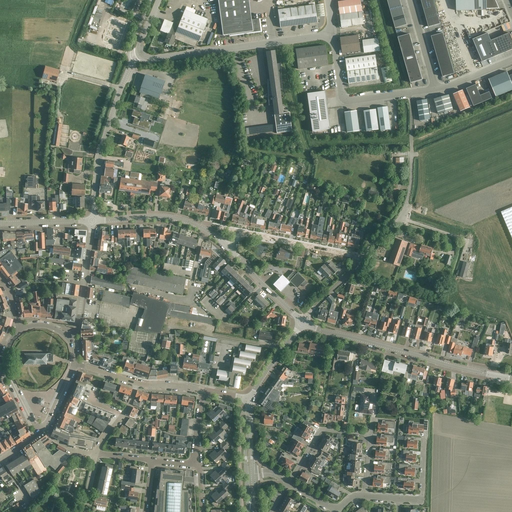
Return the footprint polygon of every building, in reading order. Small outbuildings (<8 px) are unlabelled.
[(135,12),(140,0),(135,0),(134,3),(131,2),(128,9),(135,12)] [(230,35),(260,31),(258,19),(251,20),(250,16),(241,18),(238,0),(217,0),(222,35),(230,34),(230,35)] [(349,0),(338,2),(340,14),(362,11),(360,0),(349,0)] [(387,0),(388,4),(390,12),(392,18),(394,23),(395,28),(407,24),(405,20),(404,15),(402,8),(400,0),(399,0),(387,0)] [(435,7),(433,0),(420,0),(421,2),(424,10),(425,16),(427,22),(428,27),(440,24),(439,19),(437,13),(435,7)] [(499,8),(495,0),(455,0),(456,11),(487,10),(487,9),(499,8)] [(187,4),(177,29),(173,28),(171,22),(165,20),(164,21),(160,30),(161,31),(168,34),(164,42),(172,45),(174,39),(191,46),(193,39),(199,42),(210,13),(187,4)] [(316,5),(317,17),(325,16),(323,4),(316,5)] [(317,23),(314,5),(277,10),(280,28),(317,23)] [(338,15),(339,28),(364,24),(362,11),(340,14),(338,15)] [(127,23),(112,18),(103,41),(118,46),(127,23)] [(433,45),(436,52),(438,60),(440,68),(442,77),(454,73),(452,65),(449,56),(447,49),(445,41),(443,33),(431,36),(433,45)] [(493,57),(511,49),(511,38),(509,33),(487,42),(493,57)] [(417,60),(414,52),(412,43),(409,34),(398,37),(400,47),(403,55),(403,56),(405,63),(407,72),(410,82),(422,79),(419,68),(417,60)] [(342,53),(352,52),(360,51),(358,35),(340,38),(342,53)] [(295,49),(298,69),(327,65),(325,45),(295,49)] [(291,131),(289,112),(282,113),(279,89),(281,89),(280,63),(275,64),(274,51),(273,51),(273,53),(270,53),(269,53),(270,60),(267,60),(270,79),(267,80),(267,79),(268,105),(269,105),(273,104),(274,114),(275,124),(245,128),(246,135),(276,131),(276,133),(291,131)] [(379,80),(377,67),(375,55),(345,59),(349,84),(379,80)] [(56,82),(59,70),(45,66),(42,78),(56,82)] [(381,68),(384,83),(392,81),(389,66),(381,68)] [(511,84),(509,76),(507,72),(498,75),(505,93),(511,89),(511,84)] [(134,102),(138,104),(137,107),(144,110),(147,102),(146,102),(147,100),(143,98),(145,94),(159,99),(165,81),(145,75),(139,92),(140,93),(139,97),(136,96),(134,102)] [(496,97),(505,93),(498,75),(488,79),(496,97)] [(475,85),(466,88),(473,106),(492,98),(489,92),(480,96),(475,85)] [(462,90),(453,94),(460,111),(470,107),(462,90)] [(330,129),(326,104),(325,91),(320,91),(320,92),(306,93),(312,132),(330,129)] [(438,114),(453,110),(449,95),(434,99),(438,114)] [(416,101),(419,121),(429,119),(427,99),(416,101)] [(387,106),(377,108),(380,131),(391,129),(387,106)] [(357,109),(345,111),(347,131),(359,129),(357,109)] [(376,109),(364,111),(366,131),(378,129),(376,109)] [(133,110),(131,115),(135,116),(133,122),(137,123),(136,125),(142,127),(143,125),(147,127),(148,123),(150,124),(151,121),(148,120),(149,116),(145,115),(145,114),(140,112),(139,113),(133,110)] [(52,146),(57,147),(60,125),(55,124),(52,146)] [(126,146),(129,137),(123,135),(120,144),(126,146)] [(154,141),(145,138),(143,144),(152,147),(154,141)] [(73,173),(80,174),(80,170),(81,171),(82,159),(72,158),(72,162),(68,162),(68,169),(74,170),(73,173)] [(99,193),(105,193),(105,188),(104,188),(105,185),(106,185),(106,183),(106,182),(104,182),(105,180),(106,180),(107,176),(110,177),(115,177),(116,175),(116,169),(114,169),(105,168),(104,176),(101,176),(99,193)] [(165,174),(158,173),(157,181),(164,182),(165,174)] [(25,187),(35,187),(36,178),(35,177),(35,176),(33,176),(28,176),(27,176),(26,176),(26,177),(25,177),(25,187)] [(156,191),(157,182),(150,182),(150,183),(121,178),(119,189),(149,194),(150,190),(156,191)] [(71,195),(84,196),(85,185),(72,184),(71,195)] [(169,198),(170,187),(163,186),(163,185),(160,185),(159,196),(169,198)] [(216,194),(215,196),(214,201),(224,204),(224,203),(225,199),(225,197),(216,194)] [(56,203),(58,203),(58,195),(55,196),(55,198),(52,198),(52,202),(49,203),(49,211),(56,210),(56,203)] [(31,202),(31,206),(37,206),(37,210),(37,211),(38,211),(43,211),(44,211),(44,210),(44,203),(44,202),(43,202),(41,202),(39,196),(32,196),(32,202),(31,202)] [(197,207),(196,212),(207,215),(208,210),(209,207),(204,206),(198,204),(200,197),(197,196),(195,201),(197,202),(197,204),(196,207),(197,207)] [(76,207),(84,207),(84,197),(76,197),(76,207)] [(6,206),(10,206),(10,199),(6,199),(6,203),(0,203),(0,211),(7,211),(6,206)] [(238,215),(244,201),(239,199),(237,205),(238,205),(234,215),(233,214),(231,222),(237,223),(238,215)] [(183,209),(196,212),(197,207),(196,207),(197,204),(192,203),(193,202),(185,200),(183,209)] [(16,214),(26,215),(27,210),(27,204),(22,204),(21,209),(17,208),(16,214)] [(251,215),(254,206),(249,204),(248,206),(246,213),(245,214),(245,215),(245,217),(243,225),(249,226),(251,215)] [(246,213),(248,206),(245,205),(243,212),(241,212),(240,216),(239,216),(238,224),(243,225),(245,217),(245,215),(245,214),(246,213)] [(511,206),(501,212),(511,238),(511,206)] [(214,218),(220,220),(222,212),(221,212),(222,209),(220,209),(220,207),(217,207),(214,218)] [(250,226),(255,227),(257,219),(257,218),(259,212),(254,210),(251,217),(251,218),(250,226)] [(282,216),(279,215),(277,220),(276,219),(274,223),(273,231),(278,232),(280,221),(282,216)] [(299,216),(298,218),(296,225),(298,226),(296,236),(302,237),(303,229),(304,225),(302,224),(303,217),(299,216)] [(309,238),(315,240),(318,224),(320,216),(318,216),(318,217),(316,216),(314,226),(315,226),(314,233),(311,232),(309,238)] [(279,232),(285,233),(286,226),(284,225),(285,222),(285,223),(287,218),(284,217),(281,224),(279,232)] [(286,226),(285,233),(286,234),(286,235),(289,235),(290,234),(290,235),(292,227),(293,224),(296,225),(298,218),(295,218),(295,219),(292,218),(291,223),(289,223),(289,226),(286,226)] [(257,219),(255,227),(265,229),(266,224),(262,223),(262,221),(257,219)] [(171,232),(171,231),(167,230),(167,228),(161,227),(159,239),(169,240),(171,232)] [(334,244),(339,245),(343,228),(340,227),(339,234),(336,233),(334,244)] [(143,230),(143,232),(140,232),(140,237),(143,237),(143,238),(146,238),(147,247),(150,247),(150,246),(149,229),(143,230)] [(322,241),(327,242),(330,230),(327,229),(326,235),(323,235),(322,241)] [(79,242),(85,243),(86,231),(75,230),(74,239),(79,239),(79,242)] [(130,238),(134,238),(134,241),(139,241),(139,232),(135,232),(135,230),(129,230),(130,238)] [(24,232),(24,240),(34,240),(33,231),(24,232)] [(100,231),(98,240),(111,242),(113,242),(113,236),(104,236),(105,232),(100,231)] [(8,232),(9,241),(10,240),(11,244),(13,248),(17,247),(16,239),(15,240),(14,232),(8,232)] [(24,240),(24,232),(18,232),(16,232),(16,239),(17,247),(17,248),(21,248),(21,244),(25,244),(24,240)] [(173,233),(171,232),(169,240),(168,243),(176,245),(176,243),(179,235),(177,234),(178,233),(174,232),(173,233)] [(352,247),(354,235),(352,234),(351,240),(348,240),(346,246),(352,247)] [(176,243),(182,245),(185,236),(181,235),(179,235),(176,243)] [(182,245),(188,247),(191,238),(189,238),(189,237),(185,236),(182,245)] [(191,238),(188,247),(194,249),(197,240),(193,238),(193,239),(191,238)] [(408,242),(397,238),(388,261),(400,266),(408,242)] [(111,242),(98,240),(98,246),(97,250),(103,251),(103,243),(111,244),(111,242)] [(424,254),(427,246),(421,245),(421,247),(410,243),(408,249),(408,250),(406,255),(411,257),(412,253),(423,257),(424,254)] [(71,260),(73,249),(53,246),(52,253),(64,255),(63,259),(49,257),(48,262),(63,264),(64,259),(71,260)] [(424,254),(431,257),(430,259),(432,260),(434,254),(432,253),(433,248),(427,246),(424,254)] [(202,256),(209,258),(210,258),(211,249),(201,247),(199,255),(198,262),(200,263),(202,256)] [(0,256),(9,251),(8,248),(0,251),(0,254),(0,255),(0,256)] [(283,259),(284,256),(288,257),(288,259),(292,259),(293,252),(290,251),(290,250),(280,248),(279,254),(278,253),(278,254),(277,254),(276,258),(283,259)] [(211,268),(212,267),(212,266),(220,257),(211,249),(210,258),(209,258),(205,263),(202,278),(209,279),(211,268)] [(0,270),(1,271),(16,259),(10,251),(0,258),(0,270)] [(444,263),(450,265),(453,256),(447,254),(444,263)] [(222,270),(219,268),(225,262),(220,257),(212,266),(212,267),(215,269),(214,270),(215,272),(214,274),(216,276),(222,270)] [(89,270),(96,272),(98,264),(98,260),(91,258),(89,270)] [(16,259),(1,271),(7,279),(16,273),(15,272),(23,267),(16,259)] [(193,262),(185,260),(184,267),(192,268),(193,262)] [(470,263),(463,261),(459,276),(466,278),(470,263)] [(81,271),(82,265),(65,262),(64,265),(72,266),(72,270),(81,271)] [(112,269),(111,269),(105,268),(105,266),(98,264),(96,272),(106,274),(111,275),(112,269)] [(225,275),(232,269),(228,264),(221,271),(225,275)] [(322,273),(327,278),(332,272),(334,274),(337,270),(332,265),(329,269),(324,264),(319,270),(317,272),(321,275),(322,273)] [(182,294),(185,278),(129,267),(126,283),(182,294)] [(225,275),(230,280),(231,279),(236,273),(232,269),(225,275)] [(293,271),(285,279),(289,282),(290,281),(297,287),(301,284),(303,286),(307,283),(297,273),(296,274),(293,271)] [(16,273),(7,279),(13,287),(17,284),(18,284),(20,282),(14,275),(16,274),(16,273)] [(234,284),(241,277),(236,273),(231,279),(230,280),(234,284)] [(289,282),(285,279),(282,275),(273,284),(281,291),(289,283),(289,282)] [(121,290),(122,283),(91,277),(90,284),(121,290)] [(234,284),(238,288),(245,281),(241,277),(234,284)] [(238,288),(243,292),(249,285),(245,281),(238,288)] [(62,289),(65,289),(65,292),(64,294),(77,296),(79,285),(63,283),(62,289)] [(348,283),(346,292),(353,294),(355,285),(348,283)] [(249,285),(243,292),(247,297),(254,290),(249,285)] [(98,293),(99,289),(96,289),(95,288),(87,287),(86,298),(89,299),(95,299),(95,295),(95,293),(98,293)] [(31,306),(32,310),(32,317),(40,318),(40,307),(37,288),(35,288),(36,292),(33,293),(34,303),(29,304),(29,306),(31,306)] [(131,301),(130,301),(131,298),(103,291),(101,301),(129,308),(130,305),(136,306),(135,308),(140,310),(140,308),(146,310),(141,325),(136,324),(134,331),(161,333),(170,304),(133,293),(131,301)] [(263,308),(268,303),(258,294),(255,298),(252,295),(247,300),(250,303),(254,299),(263,308)] [(60,320),(74,322),(77,300),(69,299),(69,300),(57,299),(54,319),(60,320)] [(6,302),(0,304),(0,308),(1,311),(8,308),(6,302)] [(230,306),(225,311),(229,315),(236,308),(231,304),(230,306)] [(330,313),(328,321),(336,324),(339,312),(333,311),(334,305),(332,305),(329,313),(330,313)] [(32,317),(32,310),(31,306),(29,306),(27,306),(28,310),(23,310),(24,317),(32,317)] [(320,308),(320,310),(318,318),(325,321),(328,310),(320,308)] [(348,324),(352,325),(354,325),(355,322),(353,322),(354,316),(346,314),(347,309),(343,308),(340,318),(344,319),(344,320),(343,325),(347,326),(348,324)] [(277,320),(278,320),(277,325),(284,326),(286,317),(274,315),(271,314),(271,313),(269,311),(265,316),(268,318),(269,316),(277,318),(277,320)] [(364,325),(369,327),(371,319),(373,312),(367,311),(364,325)] [(215,319),(188,314),(187,320),(214,325),(215,319)] [(375,320),(371,319),(369,327),(376,328),(379,314),(377,314),(376,317),(375,320)] [(0,324),(8,328),(11,318),(3,316),(0,315),(0,324)] [(386,322),(382,321),(380,329),(386,331),(387,327),(389,327),(392,319),(387,318),(386,322)] [(90,329),(91,326),(95,327),(95,326),(97,327),(97,325),(94,325),(94,324),(93,323),(87,322),(87,321),(82,320),(82,322),(81,328),(84,328),(90,329)] [(397,334),(400,321),(397,320),(396,324),(393,323),(390,332),(397,334)] [(409,337),(412,338),(414,332),(411,331),(414,320),(411,320),(409,327),(405,326),(402,335),(409,337)] [(415,330),(414,332),(412,338),(419,340),(423,326),(420,326),(418,331),(415,330)] [(90,329),(84,328),(84,330),(81,331),(81,337),(93,336),(98,336),(98,332),(93,332),(92,329),(90,329)] [(270,341),(271,333),(260,331),(260,329),(257,329),(256,335),(259,336),(258,339),(270,341)] [(432,329),(431,333),(427,332),(428,330),(425,329),(423,337),(426,338),(425,340),(431,342),(432,338),(433,338),(435,330),(432,329)] [(443,345),(447,330),(443,329),(442,335),(439,334),(436,343),(443,345)] [(457,339),(451,337),(449,344),(447,351),(453,353),(453,354),(462,356),(463,353),(471,356),(472,350),(456,345),(457,339)] [(216,343),(238,347),(239,342),(217,338),(216,343)] [(492,356),(495,341),(491,340),(490,347),(486,346),(485,355),(492,356)] [(323,356),(325,346),(310,343),(310,345),(299,343),(298,351),(323,356)] [(217,369),(215,379),(227,381),(227,380),(230,380),(228,386),(238,388),(240,377),(239,377),(240,374),(244,375),(246,368),(249,369),(251,361),(254,362),(256,354),(259,355),(261,347),(245,344),(244,352),(240,351),(238,358),(234,357),(231,372),(229,372),(217,369)] [(349,361),(351,352),(338,350),(338,352),(336,352),(334,360),(332,360),(330,369),(336,370),(337,361),(344,362),(344,360),(349,361)] [(101,357),(110,359),(111,355),(99,352),(98,355),(92,353),(91,353),(91,351),(90,351),(82,351),(82,359),(84,361),(90,361),(99,364),(99,363),(101,357)] [(46,362),(53,362),(53,353),(52,353),(52,354),(46,354),(46,353),(45,353),(45,354),(42,354),(42,353),(41,353),(41,354),(37,354),(37,353),(37,354),(33,354),(33,353),(32,353),(32,354),(29,354),(29,353),(28,353),(28,354),(24,354),(24,353),(24,356),(21,356),(21,362),(24,362),(24,365),(24,364),(28,364),(28,365),(29,365),(29,364),(32,364),(32,365),(33,365),(33,364),(37,364),(37,365),(37,364),(41,364),(41,365),(42,365),(42,364),(45,364),(45,365),(46,365),(46,362)] [(199,361),(200,355),(193,354),(192,357),(186,356),(186,359),(184,358),(183,362),(182,368),(190,369),(197,371),(199,361)] [(197,371),(208,373),(210,365),(201,363),(202,356),(200,355),(199,361),(197,371)] [(101,357),(99,363),(101,364),(100,365),(109,368),(110,362),(112,362),(112,364),(115,365),(116,361),(117,360),(110,359),(101,357)] [(136,363),(126,360),(125,364),(123,370),(132,373),(136,363)] [(366,361),(361,360),(359,366),(363,367),(362,369),(370,371),(370,370),(375,372),(377,365),(366,362),(366,361)] [(407,367),(407,365),(395,363),(384,361),(382,372),(393,374),(394,371),(405,374),(404,377),(407,378),(410,368),(407,367)] [(136,363),(132,373),(139,375),(139,377),(141,377),(146,379),(150,368),(145,366),(146,364),(145,364),(142,362),(141,365),(136,363)] [(179,373),(179,363),(178,364),(178,362),(177,362),(177,366),(170,366),(170,373),(177,373),(179,373)] [(150,370),(147,379),(156,379),(167,377),(167,370),(156,371),(156,370),(152,370),(153,367),(152,366),(150,370)] [(292,371),(285,366),(281,371),(288,376),(290,378),(292,376),(290,374),(292,371)] [(410,379),(415,380),(416,378),(419,368),(413,366),(410,379)] [(415,380),(416,378),(418,379),(418,380),(422,381),(423,379),(425,380),(427,372),(424,371),(425,369),(419,368),(416,378),(415,380)] [(288,376),(281,371),(278,376),(286,382),(287,382),(289,380),(286,379),(288,376)] [(82,381),(86,383),(87,380),(91,381),(92,376),(79,372),(76,380),(82,382),(82,381)] [(278,376),(271,386),(278,391),(279,390),(281,392),(284,388),(282,386),(284,384),(285,385),(293,385),(293,383),(287,382),(286,382),(278,376)] [(439,392),(441,382),(440,382),(441,378),(435,376),(433,384),(437,385),(435,391),(439,392)] [(446,385),(445,388),(450,390),(451,396),(455,396),(455,398),(458,397),(458,389),(452,389),(454,380),(448,378),(446,385)] [(473,383),(467,381),(466,384),(462,383),(461,389),(470,391),(470,392),(469,392),(468,396),(472,396),(473,391),(472,391),(473,383)] [(70,395),(67,401),(72,403),(71,406),(73,407),(77,409),(82,411),(83,408),(79,406),(80,404),(82,405),(84,401),(82,400),(81,400),(79,399),(85,386),(75,382),(70,395)] [(122,400),(123,396),(121,395),(120,398),(115,397),(117,390),(115,389),(116,386),(105,382),(103,388),(114,392),(112,397),(115,398),(115,399),(121,403),(122,400)] [(274,396),(278,391),(271,386),(264,395),(271,401),(273,402),(279,403),(280,397),(275,397),(274,396)] [(476,393),(480,393),(479,395),(484,395),(483,402),(485,402),(486,396),(485,396),(487,387),(481,386),(481,388),(477,387),(476,393)] [(2,396),(6,404),(13,400),(8,392),(2,396)] [(147,400),(146,402),(151,403),(150,406),(154,406),(156,406),(156,411),(158,395),(149,394),(147,400)] [(361,401),(359,412),(372,414),(373,404),(366,403),(367,402),(369,402),(370,395),(361,394),(360,401),(361,401)] [(264,395),(259,402),(264,406),(261,409),(270,412),(273,409),(268,406),(271,401),(264,395)] [(188,397),(186,413),(188,414),(189,408),(193,408),(193,406),(194,398),(188,397)] [(0,407),(0,421),(0,420),(0,417),(6,414),(17,408),(13,400),(6,404),(3,405),(0,407)] [(67,401),(61,415),(76,422),(79,423),(80,420),(78,419),(69,415),(73,407),(71,406),(72,403),(67,401)] [(83,408),(82,411),(97,417),(101,419),(107,425),(108,424),(109,422),(111,418),(113,413),(91,405),(86,403),(85,403),(83,408)] [(215,406),(212,409),(215,413),(219,417),(222,420),(228,415),(223,410),(226,406),(219,404),(218,407),(215,406)] [(343,419),(343,416),(345,405),(339,405),(336,405),(334,414),(338,414),(338,415),(337,419),(343,419)] [(19,412),(17,408),(6,414),(8,418),(19,412)] [(215,413),(212,409),(207,415),(214,422),(219,417),(215,413)] [(128,411),(126,415),(133,418),(135,419),(137,415),(135,414),(128,411)] [(12,418),(14,422),(22,418),(19,412),(8,418),(5,420),(4,421),(5,423),(12,418)] [(326,423),(327,419),(335,420),(336,415),(322,413),(322,414),(320,413),(319,421),(321,421),(321,422),(326,423)] [(61,415),(56,426),(64,429),(64,430),(69,432),(72,433),(73,431),(74,431),(75,429),(76,429),(77,428),(79,423),(76,422),(61,415)] [(265,415),(264,424),(268,424),(268,423),(273,423),(273,420),(277,420),(278,416),(274,416),(274,415),(271,415),(271,416),(265,415)] [(102,432),(107,425),(102,419),(97,417),(91,425),(102,432)] [(16,427),(24,423),(22,418),(14,422),(15,425),(12,426),(14,428),(16,427)] [(130,429),(135,422),(130,418),(125,425),(130,429)] [(216,433),(223,441),(229,435),(224,430),(228,426),(227,425),(223,421),(220,424),(220,426),(220,430),(216,433)] [(302,429),(310,434),(314,429),(309,426),(311,423),(304,421),(302,425),(304,426),(302,429)] [(394,429),(395,422),(385,421),(385,424),(378,423),(378,431),(387,432),(388,428),(394,429)] [(30,435),(24,423),(16,427),(14,428),(9,431),(14,439),(17,444),(30,435)] [(408,434),(418,434),(419,431),(423,431),(424,425),(413,424),(413,425),(409,425),(409,428),(407,427),(406,431),(408,431),(408,434)] [(67,436),(68,433),(55,427),(50,436),(62,441),(64,435),(67,436)] [(307,440),(310,434),(302,429),(300,428),(298,432),(295,432),(293,435),(301,439),(303,437),(307,440)] [(218,440),(221,444),(224,441),(223,441),(216,433),(213,430),(208,435),(215,443),(218,440)] [(1,433),(2,435),(0,435),(0,453),(0,454),(15,444),(10,435),(7,437),(6,436),(9,434),(7,431),(4,433),(3,431),(1,433)] [(44,433),(38,437),(44,446),(45,446),(50,442),(47,437),(44,433)] [(377,437),(376,445),(386,445),(386,442),(393,443),(394,435),(384,434),(384,438),(377,437)] [(64,435),(62,441),(67,443),(67,446),(92,450),(93,447),(95,447),(95,441),(69,436),(69,437),(67,436),(64,435)] [(301,439),(293,435),(292,438),(296,440),(293,445),(301,450),(304,445),(300,442),(301,439)] [(328,436),(327,439),(323,437),(322,440),(321,442),(330,448),(332,444),(335,446),(338,442),(328,436)] [(407,447),(417,448),(418,441),(411,440),(411,437),(405,436),(404,444),(407,444),(407,447)] [(46,469),(45,468),(49,465),(55,470),(61,463),(63,463),(69,456),(64,453),(66,449),(58,445),(56,448),(59,450),(53,455),(45,447),(38,437),(30,443),(30,444),(29,444),(23,448),(22,448),(25,453),(24,454),(37,475),(46,469)] [(181,443),(182,441),(186,441),(186,438),(179,437),(179,440),(178,443),(178,445),(178,446),(177,453),(184,454),(185,444),(181,443)] [(352,448),(362,449),(362,443),(356,442),(356,439),(348,439),(347,443),(348,445),(352,445),(352,448)] [(221,450),(217,453),(221,458),(224,461),(230,456),(225,451),(229,447),(228,445),(224,441),(221,444),(220,444),(221,450)] [(328,451),(330,448),(321,442),(320,444),(319,444),(317,447),(323,450),(321,454),(326,458),(327,458),(331,452),(328,451)] [(301,450),(293,445),(290,450),(288,449),(286,451),(292,455),(293,452),(298,455),(301,450)] [(361,455),(362,449),(352,448),(352,451),(349,451),(348,452),(347,457),(354,457),(355,454),(361,455)] [(382,451),(376,451),(375,458),(385,459),(385,456),(389,456),(389,449),(383,448),(382,451)] [(217,453),(214,450),(210,454),(209,455),(216,463),(221,458),(217,453)] [(403,450),(403,457),(406,458),(406,461),(416,462),(416,454),(410,454),(410,451),(403,450)] [(282,465),(283,464),(290,469),(294,463),(289,460),(291,457),(282,452),(279,457),(280,457),(277,462),(282,465)] [(19,457),(25,467),(27,470),(32,467),(23,454),(19,457)] [(324,462),(326,458),(321,454),(319,458),(313,455),(311,458),(310,460),(319,466),(322,467),(325,462),(324,462)] [(14,459),(21,469),(25,467),(19,457),(14,459)] [(354,460),(354,457),(347,457),(347,461),(348,462),(351,463),(351,465),(347,465),(347,466),(352,466),(360,467),(361,461),(354,460)] [(21,469),(14,459),(10,462),(17,472),(21,469)] [(319,466),(310,460),(309,462),(308,462),(307,465),(312,469),(311,471),(318,475),(321,471),(317,469),(319,466)] [(219,494),(223,499),(226,502),(231,496),(227,491),(231,487),(227,483),(229,482),(229,480),(228,479),(231,476),(225,471),(230,467),(229,466),(225,461),(224,462),(221,464),(222,467),(222,470),(218,474),(222,478),(225,481),(226,482),(222,485),(222,487),(223,491),(219,494)] [(17,472),(10,462),(6,465),(12,475),(17,472)] [(381,465),(375,465),(374,472),(384,473),(384,470),(391,470),(391,463),(382,462),(381,465)] [(405,475),(415,476),(415,468),(408,468),(409,464),(399,463),(398,471),(405,471),(405,475)] [(102,466),(101,473),(111,475),(113,466),(105,464),(105,467),(102,466)] [(59,474),(65,468),(61,465),(56,471),(59,474)] [(132,476),(140,477),(140,471),(136,470),(137,467),(130,466),(129,469),(132,470),(132,476)] [(360,467),(352,466),(347,466),(347,469),(346,469),(345,470),(345,475),(355,475),(355,472),(360,473),(360,467)] [(0,475),(3,480),(9,477),(2,467),(0,468),(0,475)] [(190,511),(191,509),(189,509),(189,506),(191,506),(191,501),(189,501),(189,498),(191,498),(190,493),(189,493),(189,489),(185,490),(186,485),(183,485),(184,472),(180,471),(179,473),(173,472),(173,471),(164,469),(164,471),(160,471),(158,489),(156,489),(155,498),(157,498),(156,505),(154,504),(153,511),(190,511)] [(218,474),(215,470),(209,476),(217,483),(222,478),(218,474)] [(310,481),(314,475),(311,473),(310,476),(303,472),(299,478),(306,483),(308,480),(310,481)] [(101,473),(99,479),(109,482),(111,475),(101,473)] [(131,483),(128,482),(121,481),(121,484),(125,485),(134,486),(135,483),(139,484),(140,477),(132,476),(131,483)] [(348,485),(352,486),(358,486),(358,483),(359,483),(359,480),(353,479),(353,476),(346,476),(346,479),(346,481),(348,481),(348,485)] [(373,478),(373,486),(383,487),(383,483),(389,484),(390,477),(380,476),(380,479),(373,478)] [(403,489),(413,489),(414,482),(407,481),(408,478),(398,477),(397,485),(404,485),(403,489)] [(32,499),(42,493),(33,479),(23,486),(32,499)] [(99,479),(98,486),(108,488),(109,482),(99,479)] [(332,498),(336,500),(340,493),(337,491),(340,486),(331,481),(330,484),(333,486),(328,494),(333,497),(332,498)] [(108,488),(98,486),(96,493),(106,495),(108,488)] [(137,500),(138,493),(133,493),(134,488),(128,487),(127,492),(129,492),(128,498),(137,500)] [(219,494),(216,491),(210,496),(215,501),(212,503),(215,507),(218,507),(219,505),(218,503),(223,499),(219,494)] [(284,501),(293,506),(294,505),(292,504),(294,501),(295,502),(297,499),(291,495),(290,498),(287,496),(284,501)] [(108,511),(108,508),(105,507),(107,499),(95,497),(94,505),(101,506),(101,509),(108,511)] [(284,501),(281,506),(288,510),(290,507),(292,508),(293,506),(284,501)] [(19,506),(17,503),(14,505),(17,508),(18,507),(20,511),(24,511),(20,506),(19,506)]
